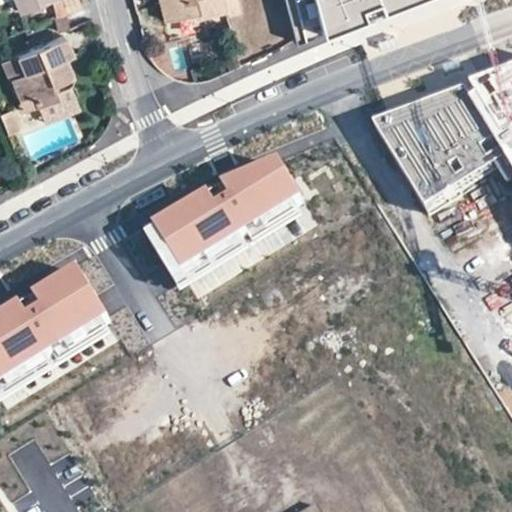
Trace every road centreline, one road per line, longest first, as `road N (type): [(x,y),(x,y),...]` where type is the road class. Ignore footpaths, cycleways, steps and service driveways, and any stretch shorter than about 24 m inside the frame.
road 1 (tertiary): [(169,161),(361,74),(511,18)]
road 2 (tertiary): [(0,251),(169,161)]
road 3 (residential): [(169,161),(129,82),(108,0)]
